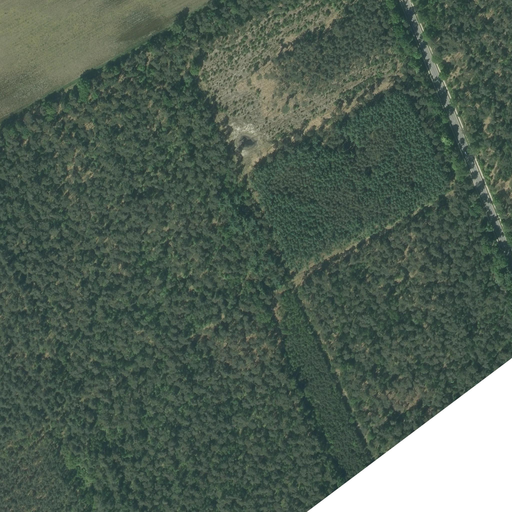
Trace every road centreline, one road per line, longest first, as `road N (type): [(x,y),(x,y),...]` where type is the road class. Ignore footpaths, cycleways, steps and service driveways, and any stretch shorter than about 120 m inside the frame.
road 1 (tertiary): [(404,0),(511,263)]
road 2 (track): [(0,128),(175,30)]
